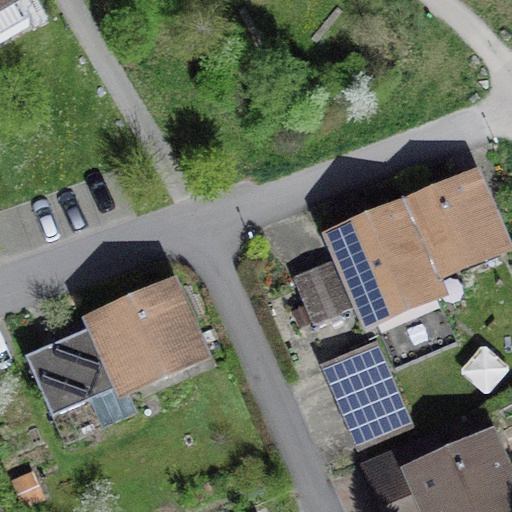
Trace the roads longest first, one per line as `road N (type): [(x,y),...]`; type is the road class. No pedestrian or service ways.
road 1 (residential): [(332,511),(196,210)]
road 2 (track): [(196,210),(511,120)]
road 3 (residential): [(0,278),(196,210)]
